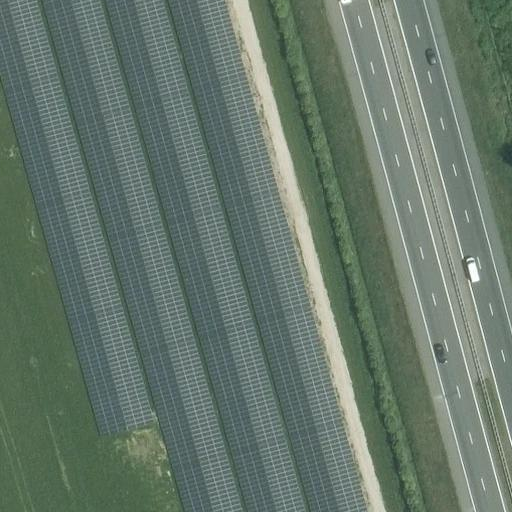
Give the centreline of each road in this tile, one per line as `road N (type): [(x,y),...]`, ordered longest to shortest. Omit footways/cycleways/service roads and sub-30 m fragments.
road 1 (motorway): [(355,0),(492,511)]
road 2 (motorway): [(511,386),(406,0)]
